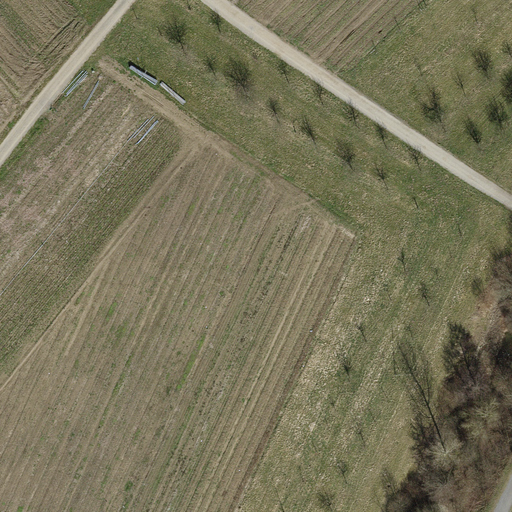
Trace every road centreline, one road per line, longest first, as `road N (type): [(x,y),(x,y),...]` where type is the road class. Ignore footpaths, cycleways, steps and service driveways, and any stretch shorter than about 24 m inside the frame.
road 1 (track): [(212,0),(511,202)]
road 2 (track): [(129,0),(0,156)]
